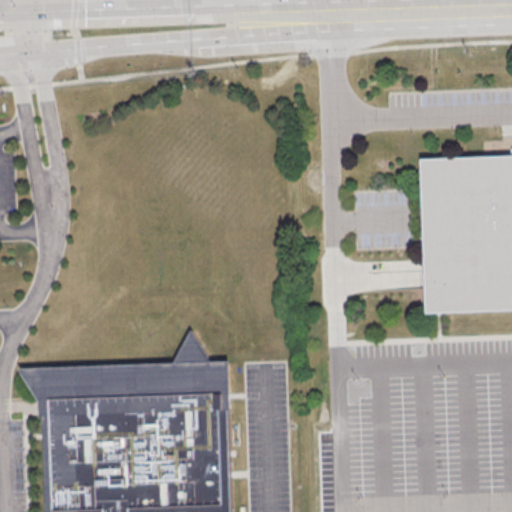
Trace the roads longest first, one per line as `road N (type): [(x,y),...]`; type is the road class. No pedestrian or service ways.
road 1 (secondary): [(17,52),(211,40)]
road 2 (secondary): [(511,11),(329,21)]
road 3 (secondary): [(329,21),(187,11)]
road 4 (secondary): [(187,11),(45,11)]
